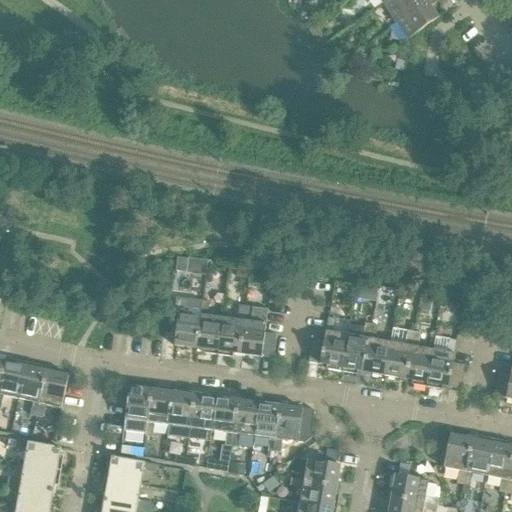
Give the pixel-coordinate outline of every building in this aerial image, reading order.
[(395,21),(425,0),(387,0),(382,4),(395,21)] [(437,19),(430,8),(441,0),(425,0),(395,21),(408,40),(437,19)] [(196,349),(203,302),(204,289),(197,288),(195,305),(179,303),(174,346),(196,349)] [(217,356),(222,319),(207,317),(209,302),(203,302),(196,349),(202,350),(201,354),(217,356)] [(238,355),(245,307),(238,306),(237,321),(222,319),(217,356),(232,358),(233,354),(238,355)] [(272,360),(276,335),(264,334),(267,310),(245,307),(238,355),(272,360)] [(340,373),(347,336),(332,333),(335,320),(327,318),(323,342),(312,339),(308,363),(326,366),(325,370),(340,373)] [(361,373),(370,325),(364,324),(362,338),(347,336),(340,373),(356,375),(357,372),(361,373)] [(384,377),(389,343),(375,341),(377,326),(370,325),(361,373),(384,377)] [(404,380),(413,332),(407,331),(404,346),(389,343),(384,377),(404,380)] [(426,388),(432,351),(417,348),(420,334),(413,332),(404,380),(411,381),(410,385),(426,388)] [(460,390),(464,366),(453,364),(457,341),(449,340),(447,353),(432,351),(426,388),(441,390),(442,387),(460,390)] [(18,400),(26,363),(10,360),(10,364),(5,362),(0,383),(0,409),(3,397),(18,400)] [(36,417),(46,372),(40,370),(41,367),(26,363),(18,400),(32,403),(29,416),(36,417)] [(511,400),(511,366),(510,376),(498,373),(494,397),(511,400)] [(61,410),(66,386),(68,377),(46,372),(36,417),(42,419),(45,406),(61,410)] [(146,437),(152,390),(129,387),(124,421),(140,423),(138,436),(146,437)] [(168,426),(173,389),(157,387),(157,391),(152,390),(146,437),(152,438),(153,425),(168,426)] [(188,442),(193,396),(188,395),(188,391),(173,389),(168,426),(183,428),(181,441),(188,442)] [(211,432),(215,398),(193,396),(188,442),(194,443),(196,430),(211,432)] [(230,447),(235,401),(215,398),(211,432),(226,434),(224,447),(230,447)] [(254,437),(259,400),(243,398),(243,402),(235,401),(230,447),(237,448),(239,435),(254,437)] [(273,453),(279,407),(274,406),(274,402),(259,400),(254,437),(269,439),(267,452),(273,453)] [(297,443),(302,409),(279,407),(273,453),(280,454),(282,441),(297,443)] [(462,486),(471,440),(449,435),(443,468),(458,472),(456,484),(462,486)] [(486,477),(493,440),(478,437),(477,441),(471,440),(462,486),(469,487),(471,474),(486,477)] [(505,494),(511,456),(511,447),(508,447),(509,443),(493,440),(486,477),(501,480),(498,493),(505,494)] [(60,472),(63,456),(59,456),(60,449),(16,441),(14,448),(26,450),(23,465),(60,472)] [(140,486),(143,471),(155,473),(156,466),(111,458),(110,465),(106,464),(104,479),(140,486)] [(336,489),(340,466),(307,460),(304,476),(291,474),(290,480),(336,489)] [(57,487),(60,472),(23,465),(21,480),(8,478),(7,484),(53,492),(54,486),(57,487)] [(425,497),(428,482),(394,476),(390,498),(437,506),(438,500),(425,497)] [(138,500),(140,486),(104,479),(101,495),(104,496),(103,501),(149,509),(151,503),(138,500)] [(336,510),(339,495),(335,494),(336,489),(290,480),(289,487),(302,489),(299,503),(336,510)] [(40,511),(49,511),(53,492),(7,484),(6,491),(18,493),(16,508),(40,511)] [(432,511),(435,511),(437,506),(390,498),(389,504),(386,503),(384,511),(422,511),(423,510),(432,511)] [(148,511),(149,509),(103,501),(101,511),(148,511)] [(335,511),(336,510),(299,503),(297,511),(335,511)]
